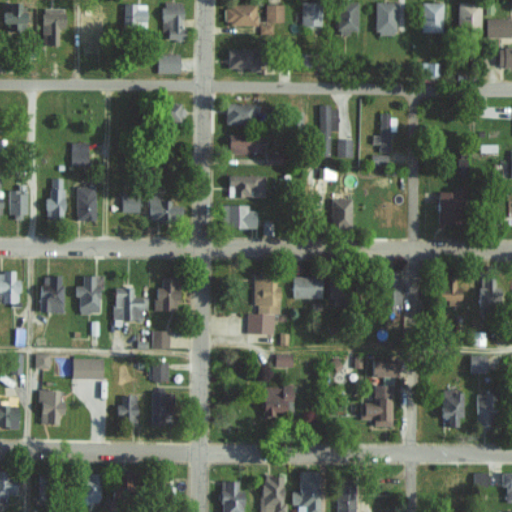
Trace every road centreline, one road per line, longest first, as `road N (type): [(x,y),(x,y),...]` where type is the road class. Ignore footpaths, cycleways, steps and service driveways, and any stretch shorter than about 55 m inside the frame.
road 1 (residential): [(198,511),(206,0)]
road 2 (tertiary): [(511,248),(0,244)]
road 3 (residential): [(0,84),(511,87)]
road 4 (residential): [(511,451),(0,448)]
road 5 (residential): [(410,511),(417,87)]
